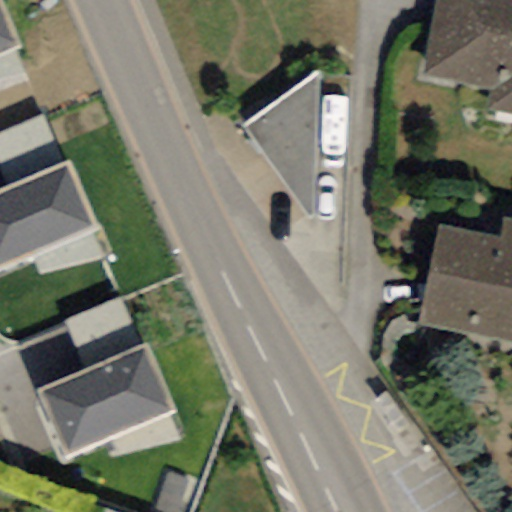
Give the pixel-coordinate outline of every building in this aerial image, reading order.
[(0,0),(0,56),(21,47),(0,0)] [(511,0),(437,0),(421,79),(491,94),(487,112),(511,117),(511,0)] [(318,73),(242,126),(312,216),(318,73)] [(69,160),(0,189),(0,270),(98,228),(69,160)] [(511,347),(511,224),(500,222),(496,242),(435,229),(414,328),(511,347)] [(146,345),(38,391),(66,456),(174,411),(146,345)]
